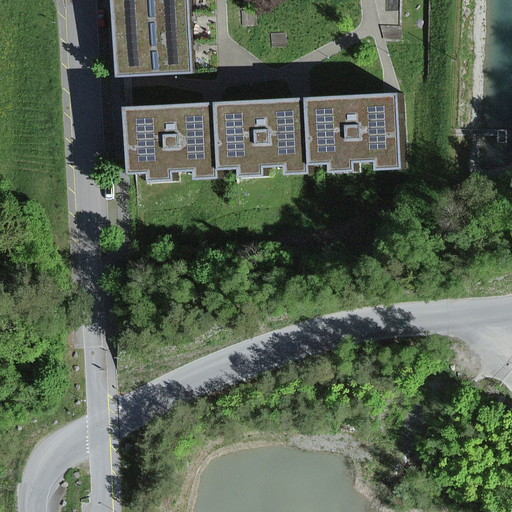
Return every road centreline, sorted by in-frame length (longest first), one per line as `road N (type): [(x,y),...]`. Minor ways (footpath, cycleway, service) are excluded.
road 1 (residential): [(75,0),(103,432)]
road 2 (track): [(104,422),(314,329),(466,319),(511,307)]
road 3 (unclassified): [(103,432),(33,476),(28,511)]
